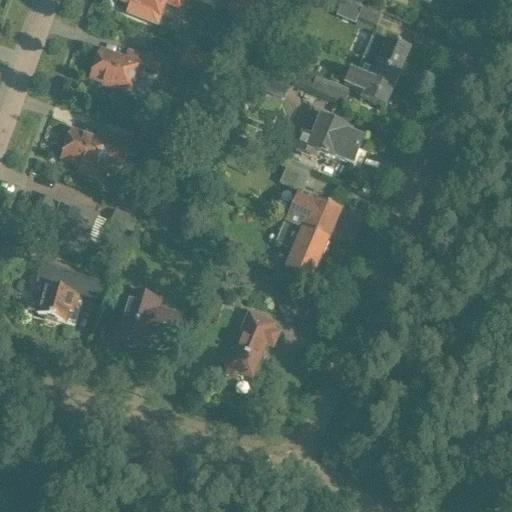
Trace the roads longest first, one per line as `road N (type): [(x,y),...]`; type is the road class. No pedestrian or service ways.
road 1 (residential): [(297,474),(497,0)]
road 2 (residential): [(297,474),(0,381)]
road 3 (residential): [(0,131),(51,0)]
